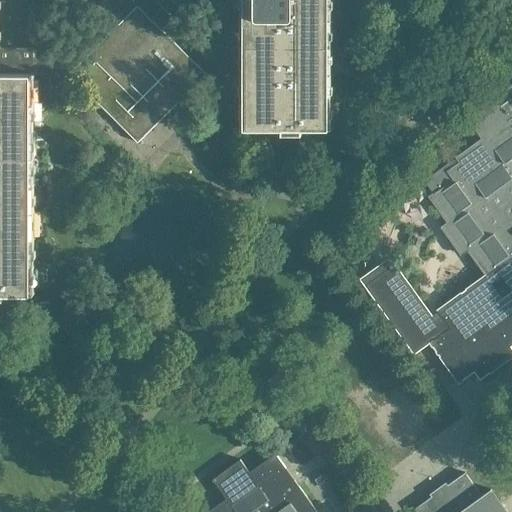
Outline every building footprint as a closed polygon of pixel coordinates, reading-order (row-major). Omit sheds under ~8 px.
[(162,30),(174,19),(159,4),(163,0),(245,0),(245,128),(244,128),(244,130),(282,130),(287,130),(302,130),(329,130),(329,128),(328,128),(327,0),(106,0),(88,18),(99,28),(67,59),(36,59),(36,48),(14,48),(1,48),(0,48),(0,293),(4,294),(5,294),(32,294),(32,292),(31,292),(31,75),(32,75),(32,74),(36,74),(46,74),(69,74),(100,104),(133,138),(184,86),(189,92),(207,74),(186,53),(162,30)] [(78,9),(69,0),(55,0),(71,16),(78,9)] [(184,86),(133,138),(138,143),(189,92),(184,86)] [(511,97),(499,107),(511,124),(487,142),(484,138),(457,158),(470,175),(463,180),(460,175),(430,197),(449,223),(442,228),(462,255),(468,250),(487,276),(485,277),(486,278),(432,317),(391,261),(362,282),(360,282),(414,356),(418,352),(431,343),(460,383),(475,372),(480,380),(511,356),(511,347),(511,346),(511,345),(511,97)] [(429,187),(449,173),(447,171),(444,167),(440,169),(425,181),(429,187)] [(318,511),(295,480),(288,485),(279,473),(287,468),(276,453),(250,472),(241,459),(239,460),(240,462),(216,480),(215,478),(213,479),(227,499),(208,511),(318,511)] [(505,511),(500,505),(491,492),(492,491),(491,489),(482,496),(465,473),(415,509),(416,511),(505,511)]
